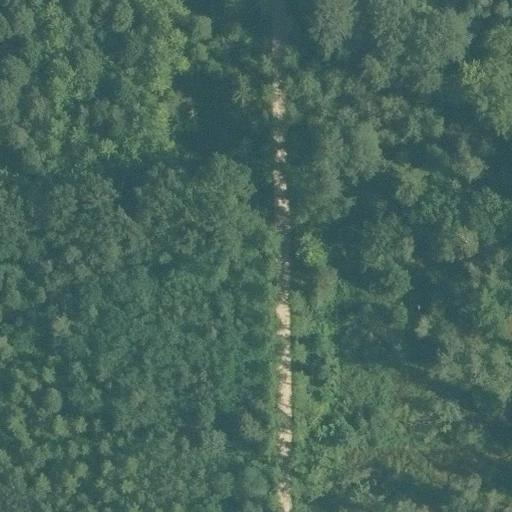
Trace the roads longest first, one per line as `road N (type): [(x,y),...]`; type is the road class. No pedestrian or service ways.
road 1 (track): [(279,227),(283,511)]
road 2 (track): [(277,0),(279,227)]
